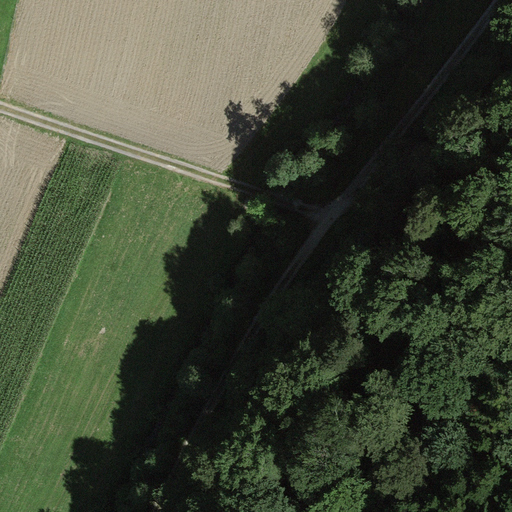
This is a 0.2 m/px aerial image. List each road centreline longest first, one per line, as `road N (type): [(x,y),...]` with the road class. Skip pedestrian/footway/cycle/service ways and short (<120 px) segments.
road 1 (track): [(500,0),(330,215),(153,511)]
road 2 (track): [(299,511),(511,181)]
road 3 (track): [(0,106),(330,215)]
